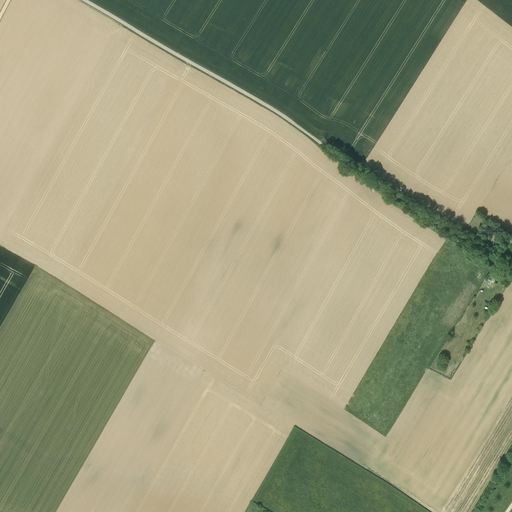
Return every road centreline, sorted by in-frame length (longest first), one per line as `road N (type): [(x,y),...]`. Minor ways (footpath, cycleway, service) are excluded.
road 1 (unclassified): [(511,266),(408,207),(275,110),(84,0)]
road 2 (track): [(433,511),(323,441)]
